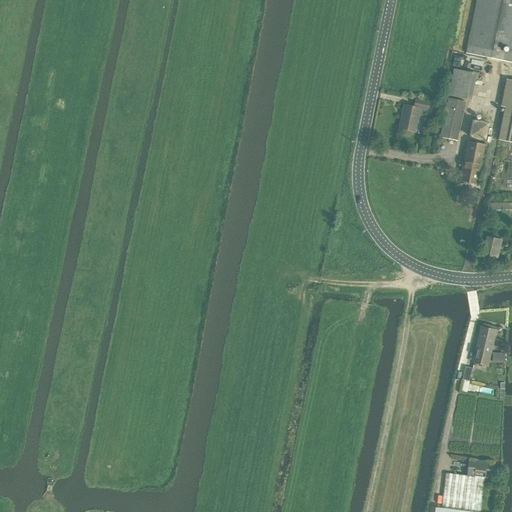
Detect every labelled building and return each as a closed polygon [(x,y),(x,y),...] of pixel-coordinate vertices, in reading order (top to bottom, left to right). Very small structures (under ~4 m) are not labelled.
[(511,63),(511,0),(476,0),(466,54),(511,63)] [(470,101),(476,75),(453,70),(447,96),(470,101)] [(511,142),(511,85),(508,107),(505,107),(498,140),(511,142)] [(428,111),(429,102),(416,99),(414,107),(404,105),(399,129),(415,132),(420,109),(428,111)] [(457,141),(465,102),(449,99),(440,137),(457,141)] [(486,141),(489,124),(472,120),(468,137),(486,141)] [(477,185),(485,145),(467,141),(463,162),(460,162),(459,166),(462,166),(459,182),(477,185)] [(488,216),(511,215),(511,203),(488,204),(488,216)] [(497,258),(501,240),(487,237),(483,254),(497,258)] [(482,326),(473,362),(486,365),(494,329),(482,326)] [(491,479),(493,462),(469,459),(467,476),(484,478),(491,479)] [(480,511),(484,478),(467,476),(445,473),(441,508),(435,508),(434,511),(480,511)]
